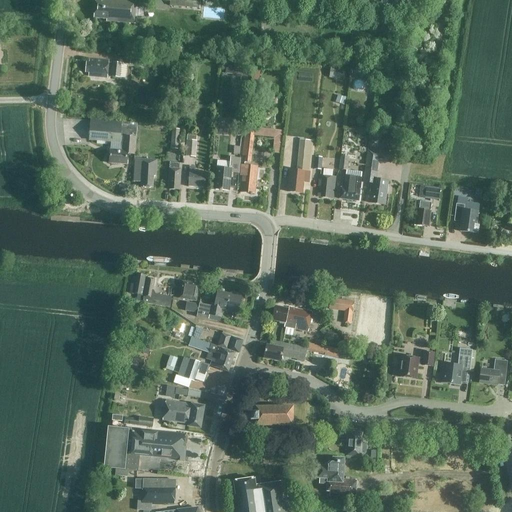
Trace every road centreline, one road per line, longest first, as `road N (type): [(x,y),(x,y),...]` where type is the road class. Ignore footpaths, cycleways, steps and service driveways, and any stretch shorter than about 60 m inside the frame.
road 1 (tertiary): [(264,226),(253,217),(126,209),(74,182),(50,142),(48,122),(62,0)]
road 2 (residential): [(264,226),(288,220),(511,253)]
road 3 (unclassified): [(370,417),(486,433),(502,443),(511,473)]
road 4 (tertiary): [(211,511),(217,434),(241,368)]
road 5 (residential): [(511,404),(484,411),(401,402),(370,417)]
road 6 (tertiary): [(241,368),(262,299),(264,226)]
road 7 (unclassified): [(241,368),(307,380),(370,417)]
